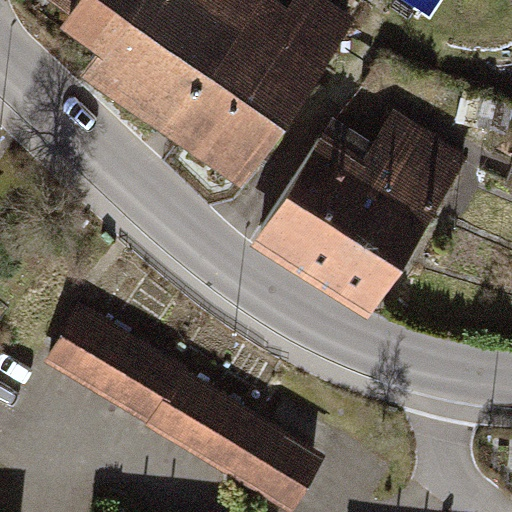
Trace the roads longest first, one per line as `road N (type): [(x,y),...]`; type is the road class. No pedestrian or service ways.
road 1 (tertiary): [(454,372),(342,336),(239,270),(0,50)]
road 2 (residential): [(494,511),(453,481),(443,458),(454,372)]
